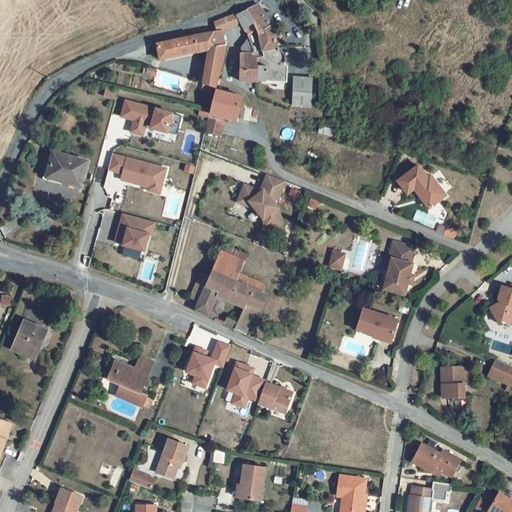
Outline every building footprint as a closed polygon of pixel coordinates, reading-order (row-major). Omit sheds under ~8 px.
[(245,20),(250,27),(252,32),(246,35),(245,78),(288,78),(287,57),(272,20),(258,3),(251,7),(215,23),(219,33),(158,41),(159,45),(155,46),(156,55),(159,54),(160,58),(210,53),(202,81),(216,85),(225,50),(223,31),(245,20)] [(313,78),(294,77),(293,105),(312,106),(313,78)] [(115,99),(117,90),(107,87),(105,97),(115,99)] [(243,94),(215,87),(205,129),(222,134),(226,120),(231,121),(232,114),(238,115),(243,94)] [(182,115),(125,99),(121,115),(134,119),(131,131),(142,134),(146,120),(152,122),(151,127),(167,131),(169,123),(179,125),(182,115)] [(169,123),(167,131),(177,134),(179,125),(169,123)] [(64,182),(79,186),(85,163),(53,154),(48,174),(65,178),(64,182)] [(110,169),(124,173),(122,179),(145,185),(146,182),(163,187),(168,168),(114,154),(110,169)] [(426,180),(416,168),(396,183),(406,195),(412,190),(427,210),(444,197),(428,177),(426,180)] [(273,202),(278,198),(285,182),(267,175),(261,189),(263,191),(259,194),(256,190),(244,185),(239,198),(249,202),(255,210),(263,219),(264,227),(280,225),(277,208),(273,202)] [(146,182),(145,185),(150,187),(149,190),(161,193),(163,187),(146,182)] [(249,202),(239,198),(237,202),(255,210),(249,202)] [(120,228),(122,229),(120,234),(119,234),(116,244),(124,246),(124,247),(145,253),(149,237),(152,237),(156,224),(124,215),(120,228)] [(415,248),(393,242),(390,259),(392,259),(384,289),(405,295),(413,264),(411,264),(415,248)] [(450,250),(443,247),(441,254),(447,257),(450,250)] [(345,254),(333,251),(330,266),(342,269),(345,254)] [(270,296),(236,282),(244,263),(220,253),(194,311),(216,320),(225,300),(244,308),(235,329),(254,336),(270,296)] [(511,286),(502,284),(498,299),(502,301),(502,302),(490,307),(496,323),(505,320),(511,321),(511,286)] [(398,320),(364,309),(356,330),(380,338),(382,333),(393,337),(398,320)] [(44,342),(50,330),(24,319),(10,350),(32,360),(41,341),(44,342)] [(207,351),(196,347),(191,360),(190,360),(185,371),(196,375),(193,383),(205,388),(214,363),(224,367),(231,347),(218,342),(212,359),(205,357),(207,351)] [(154,362),(140,356),(135,369),(115,360),(107,379),(120,385),(116,395),(143,407),(149,409),(151,403),(145,401),(147,396),(141,393),(154,362)] [(508,367),(495,361),(489,375),(501,381),(508,367)] [(266,381),(252,376),(253,371),(246,369),(247,366),(238,363),(227,391),(236,394),(232,405),(244,409),(248,399),(258,403),(266,382),(266,381)] [(462,367),(441,369),(443,398),(464,397),(462,367)] [(511,369),(508,367),(501,381),(511,386),(511,385),(511,369)] [(266,382),(258,403),(286,414),(293,392),(266,382)] [(9,423),(0,419),(0,454),(1,455),(7,440),(3,439),(9,423)] [(12,424),(9,423),(3,439),(7,440),(12,424)] [(183,462),(188,446),(169,439),(168,441),(161,439),(156,453),(163,455),(156,473),(173,479),(180,461),(183,462)] [(422,444),(413,462),(432,472),(434,468),(451,477),(461,460),(443,450),(441,454),(422,444)] [(224,462),(224,453),(213,453),(213,462),(224,462)] [(260,501),(265,468),(244,465),(241,485),(244,486),(242,498),(260,501)] [(122,470),(116,467),(109,485),(115,487),(122,470)] [(434,468),(432,472),(449,481),(451,477),(434,468)] [(155,479),(134,470),(129,480),(151,489),(155,479)] [(367,479),(340,475),(337,497),(343,497),(340,511),(363,511),(362,511),(364,493),(367,479)] [(78,511),(86,495),(65,486),(59,501),(62,503),(58,511),(78,511)] [(412,487),(408,511),(430,511),(432,498),(433,498),(434,490),(412,487)] [(511,511),(511,500),(500,493),(490,509),(494,511),(511,511)] [(293,498),(292,505),(291,511),(306,511),(307,507),(308,500),(293,498)] [(58,511),(62,503),(59,501),(54,511),(58,511)]
